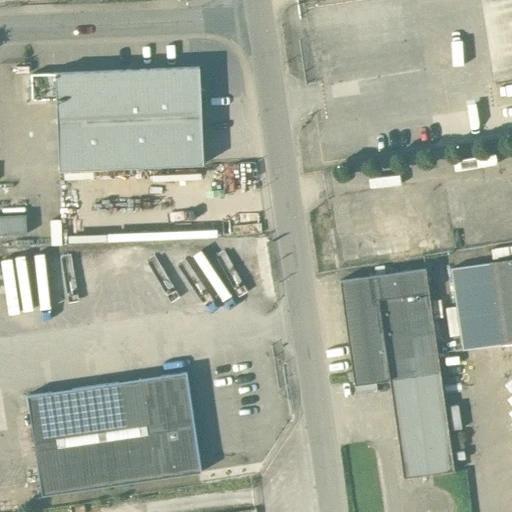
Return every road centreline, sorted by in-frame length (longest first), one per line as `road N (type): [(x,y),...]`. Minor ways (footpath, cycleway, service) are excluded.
road 1 (unclassified): [(337,511),(260,20)]
road 2 (unclassified): [(260,20),(0,30)]
